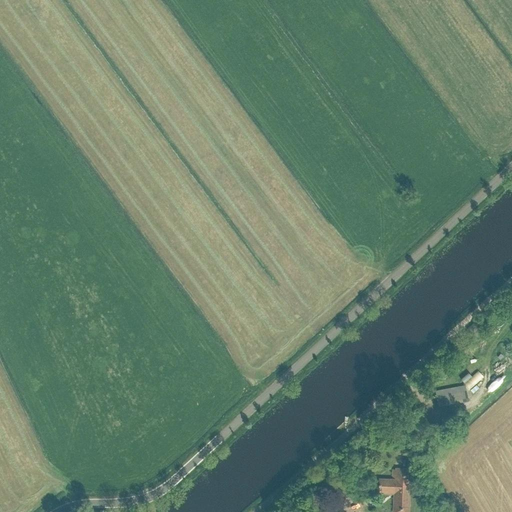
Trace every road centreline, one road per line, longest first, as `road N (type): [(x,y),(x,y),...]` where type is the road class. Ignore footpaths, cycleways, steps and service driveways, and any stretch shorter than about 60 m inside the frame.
road 1 (unclassified): [(57,511),(136,501),(172,482),(511,167)]
road 2 (track): [(255,511),(511,279)]
